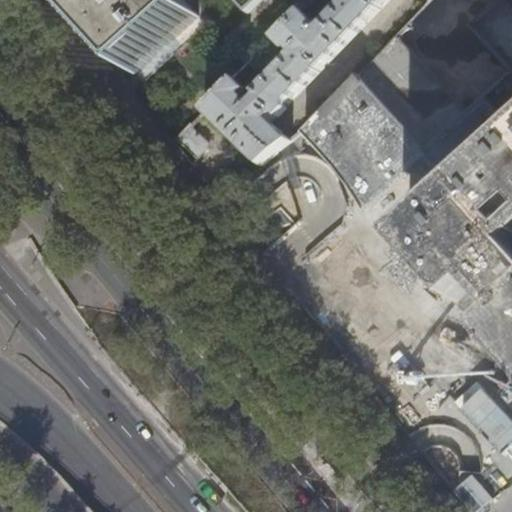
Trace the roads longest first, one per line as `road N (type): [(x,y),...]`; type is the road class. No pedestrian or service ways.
road 1 (secondary): [(324,511),(0,123)]
road 2 (primary): [(207,511),(0,268)]
road 3 (primary): [(0,385),(69,444),(129,511)]
